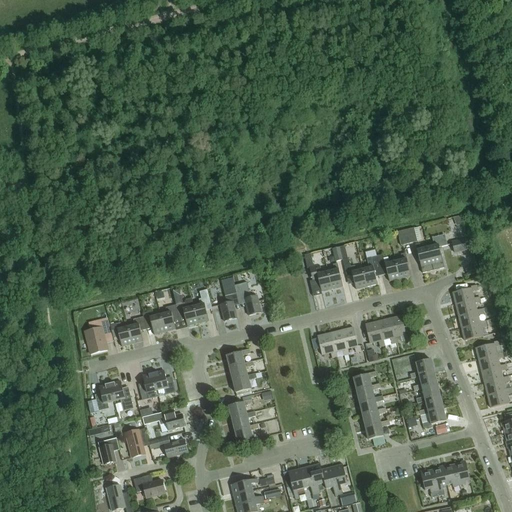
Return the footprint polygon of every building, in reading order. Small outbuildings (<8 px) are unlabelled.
[(418,242),(414,229),(406,231),(410,244),(418,242)] [(406,231),(398,233),(401,246),(410,244),(406,231)] [(445,235),(443,236),(432,239),(435,247),(428,249),(434,272),(445,269),(440,248),(448,246),(445,235)] [(455,254),(467,251),(467,250),(465,240),(465,239),(452,242),(455,254)] [(434,272),(428,249),(422,250),(420,244),(416,245),(423,274),(434,272)] [(345,246),(339,247),(342,260),(348,258),(347,254),(345,246)] [(342,260),(339,247),(333,249),(336,261),(342,260)] [(396,262),(400,280),(411,277),(406,254),(401,255),(402,261),(396,262)] [(311,255),(307,256),(305,256),(308,269),(310,269),(313,282),(319,281),(321,293),(332,290),(328,273),(318,275),(316,267),(314,268),(311,255)] [(400,280),(396,262),(390,264),(388,258),(384,259),(383,256),(378,257),(382,276),(387,275),(389,282),(400,280)] [(376,277),(382,276),(378,257),(367,260),(369,269),(363,271),(367,288),(378,285),(376,277)] [(367,288),(363,271),(356,272),(355,267),(350,269),(349,261),(343,262),(348,283),(354,282),(356,291),(367,288)] [(328,273),(332,290),(343,288),(338,265),(334,266),(335,271),(328,273)] [(227,304),(221,306),(225,323),(237,320),(234,307),(233,303),(238,301),(245,300),(246,304),(249,317),(261,314),(257,297),(251,298),(247,283),(223,289),(227,304)] [(471,289),(453,294),(456,305),(475,301),(474,299),(473,293),(478,292),(477,286),(471,288),(471,289)] [(200,306),(194,308),(198,325),(209,322),(207,311),(213,310),(208,290),(200,292),(201,300),(199,300),(200,306)] [(475,301),(456,305),(459,317),(477,313),(477,311),(475,304),(481,303),(480,298),(474,299),(475,301)] [(184,304),(176,306),(179,318),(185,317),(187,327),(198,325),(194,308),(192,299),(186,300),(184,302),(184,304)] [(173,320),(179,318),(176,306),(166,308),(167,314),(161,316),(165,333),(176,330),(173,320)] [(477,313),(459,317),(462,329),(480,325),(480,323),(478,316),(484,315),(483,310),(477,311),(477,313)] [(165,333),(161,316),(155,317),(153,312),(143,314),(147,330),(153,329),(154,336),(165,333)] [(141,332),(147,330),(143,314),(142,314),(143,318),(133,320),(135,326),(128,328),(133,345),(144,342),(141,332)] [(402,317),(390,320),(395,339),(396,338),(402,337),(404,342),(409,341),(407,335),(406,336),(402,317)] [(107,319),(95,322),(97,330),(85,333),(91,356),(107,351),(105,341),(112,339),(107,319)] [(390,320),(378,323),(383,341),(384,341),(391,340),(392,345),(396,344),(397,343),(396,338),(395,339),(390,320)] [(480,325),(462,329),(465,341),(484,337),(482,328),(487,327),(486,322),(480,323),(480,325)] [(128,328),(122,329),(121,323),(110,326),(113,339),(119,337),(122,348),(133,345),(128,328)] [(378,323),(365,326),(370,345),(378,342),(380,348),(385,346),(384,341),(383,341),(378,323)] [(354,329),(342,332),(347,350),(348,350),(354,348),(356,354),(361,353),(360,347),(358,347),(356,336),(354,329)] [(342,332),(330,334),(335,353),(336,353),(343,351),(344,357),(345,357),(348,356),(350,356),(348,350),(347,350),(342,332)] [(330,334),(318,338),(322,356),(331,354),(332,360),(337,359),(336,353),(335,353),(330,334)] [(498,356),(497,355),(496,348),(502,347),(503,348),(507,346),(506,343),(500,344),(500,342),(494,343),(494,344),(476,349),(479,361),(498,356)] [(241,353),(227,357),(230,369),(245,365),(245,364),(243,357),(251,355),(250,350),(241,352),(241,353)] [(371,351),(367,352),(369,360),(372,359),(373,362),(379,361),(378,355),(375,356),(372,357),(371,351)] [(498,356),(479,361),(482,373),(501,368),(500,367),(499,360),(504,359),(503,353),(497,355),(498,356)] [(419,377),(434,373),(431,360),(424,362),(422,354),(410,357),(412,365),(416,364),(419,373),(411,375),(412,380),(420,378),(419,377)] [(245,365),(230,369),(233,381),(248,378),(248,377),(246,369),(254,367),(253,362),(245,364),(245,365)] [(501,368),(482,373),(485,384),(503,380),(503,378),(501,372),(507,370),(506,365),(500,367),(501,368)] [(154,374),(158,391),(164,390),(165,396),(176,393),(172,378),(166,379),(165,372),(154,374)] [(368,376),(354,379),(357,392),(372,388),(372,387),(370,379),(378,377),(377,373),(368,375),(368,376)] [(422,386),(414,388),(415,392),(423,390),(423,389),(438,386),(434,373),(419,377),(420,378),(422,386)] [(151,393),(158,391),(154,374),(143,377),(144,384),(139,385),(143,401),(153,399),(151,393)] [(248,378),(233,381),(236,394),(251,390),(249,381),(257,379),(256,375),(248,377),(248,378)] [(503,380),(485,384),(488,396),(506,392),(506,390),(505,384),(510,382),(509,377),(503,378),(503,380)] [(114,402),(121,401),(124,412),(134,410),(129,388),(123,389),(121,382),(110,385),(114,402)] [(108,404),(114,402),(110,385),(99,388),(101,395),(95,396),(99,412),(109,409),(108,404)] [(372,388),(357,392),(360,404),(375,400),(375,399),(373,391),(381,389),(380,386),(380,385),(372,387),(372,388)] [(425,398),(416,400),(418,404),(426,402),(426,401),(441,398),(438,386),(423,389),(423,390),(425,398)] [(506,392),(488,396),(491,409),(509,404),(507,396),(511,394),(511,389),(506,390),(506,392)] [(272,392),(265,393),(267,401),(274,400),(272,392)] [(375,400),(360,404),(363,416),(378,412),(378,411),(376,404),(384,402),(383,397),(375,399),(375,400)] [(429,413),(443,410),(441,398),(426,401),(426,402),(428,410),(416,413),(417,417),(429,415),(429,413)] [(243,404),(229,407),(232,419),(247,416),(247,415),(245,407),(253,405),(252,400),(243,403),(243,404)] [(378,412),(363,416),(366,428),(381,425),(381,423),(379,416),(387,414),(386,409),(378,411),(378,412)] [(431,422),(422,424),(424,429),(432,427),(432,425),(446,422),(443,410),(429,413),(429,415),(431,422)] [(164,413),(158,414),(160,422),(161,426),(166,424),(165,419),(164,413)] [(247,416),(232,419),(235,432),(250,428),(250,427),(248,419),(256,417),(255,413),(247,415),(247,416)] [(506,423),(502,424),(505,435),(511,433),(511,413),(505,416),(506,423)] [(146,417),(148,425),(160,422),(158,414),(146,417)] [(168,432),(186,428),(183,415),(165,419),(166,424),(168,432)] [(95,427),(103,425),(102,416),(93,417),(95,427)] [(415,419),(406,421),(408,429),(417,427),(415,419)] [(381,425),(366,428),(369,441),(371,440),(372,446),(383,443),(382,438),(384,437),(382,428),(390,426),(389,421),(381,423),(381,425)] [(250,428),(235,432),(238,444),(253,441),(251,431),(259,429),(258,425),(250,427),(250,428)] [(139,431),(126,434),(127,439),(132,459),(146,456),(144,448),(143,444),(149,442),(145,430),(139,431)] [(169,438),(163,440),(165,446),(168,459),(188,454),(185,441),(170,444),(169,438)] [(114,452),(120,451),(117,439),(98,444),(104,466),(116,463),(114,452)] [(158,441),(149,443),(149,446),(150,446),(151,450),(160,448),(158,441)] [(455,466),(460,486),(466,485),(465,482),(470,481),(466,463),(455,466)] [(320,464),(309,466),(316,495),(320,494),(318,486),(325,484),(321,470),(322,470),(320,464)] [(343,464),(332,467),(339,495),(343,495),(341,486),(348,485),(343,464)] [(309,466),(299,469),(304,489),(311,488),(313,496),(316,495),(309,466)] [(461,490),(460,486),(455,466),(444,468),(448,486),(453,485),(454,492),(461,490)] [(322,470),(321,470),(325,484),(326,490),(333,488),(335,496),(339,495),(332,467),(322,470)] [(444,468),(433,471),(439,497),(445,495),(443,487),(448,486),(444,468)] [(297,491),(304,489),(299,469),(288,472),(292,487),(287,488),(290,498),(294,497),(295,500),(299,499),(297,491)] [(433,471),(421,474),(425,491),(430,490),(432,498),(439,497),(433,471)] [(147,499),(166,495),(162,481),(153,484),(151,476),(134,481),(137,493),(145,492),(147,499)] [(274,487),(272,478),(265,480),(267,487),(268,487),(268,488),(274,487)] [(259,479),(230,486),(233,497),(253,492),(251,485),(259,483),(259,479)] [(120,486),(107,490),(112,511),(126,509),(126,511),(133,511),(128,493),(122,495),(120,486)] [(265,500),(281,497),(280,490),(264,494),(265,500)] [(253,492),(233,497),(235,507),(264,501),(263,497),(255,499),(253,492)] [(264,501),(235,507),(236,511),(257,511),(256,506),(265,504),(264,501)]
